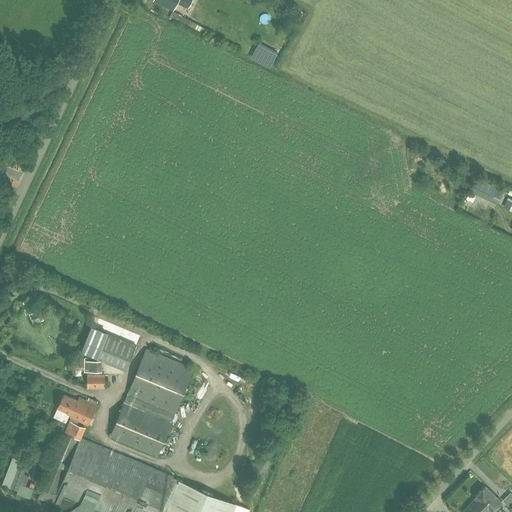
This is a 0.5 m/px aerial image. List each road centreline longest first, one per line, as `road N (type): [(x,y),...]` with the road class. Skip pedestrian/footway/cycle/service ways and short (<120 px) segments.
road 1 (unclassified): [(0,240),(112,0)]
road 2 (unclassified): [(419,511),(511,414)]
